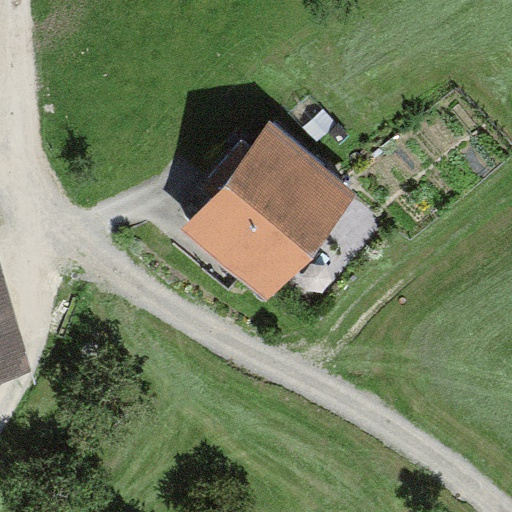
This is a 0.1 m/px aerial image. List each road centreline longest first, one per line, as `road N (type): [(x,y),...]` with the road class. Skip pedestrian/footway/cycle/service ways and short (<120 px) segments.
road 1 (track): [(499,511),(378,420),(213,334),(59,227)]
road 2 (track): [(290,374),(511,189)]
road 3 (track): [(15,0),(31,178),(59,227)]
road 4 (track): [(59,227),(38,344),(0,409)]
